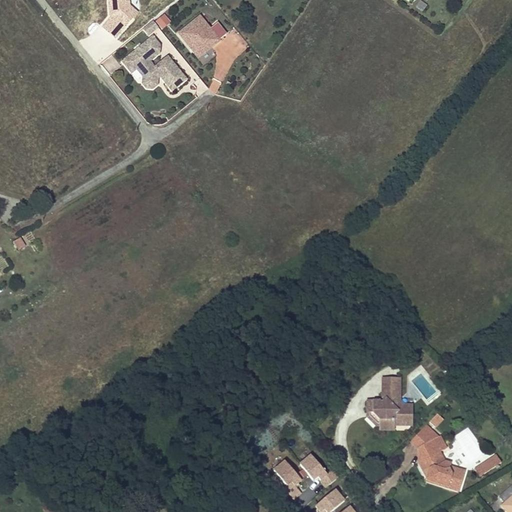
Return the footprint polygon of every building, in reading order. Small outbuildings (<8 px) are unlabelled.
[(420,0),(416,7),(423,12),(427,5),(420,0)] [(165,14),(155,22),(162,30),(172,23),(165,14)] [(199,18),(180,33),(198,56),(218,41),(217,40),(225,34),(217,24),(209,30),(199,18)] [(148,35),(158,26),(153,21),(143,29),(148,35)] [(186,79),(168,57),(155,67),(149,61),(159,53),(160,45),(153,37),(123,61),(132,72),(137,68),(144,76),(143,83),(147,87),(153,88),(157,84),(158,79),(155,76),(159,74),(172,90),(186,79)] [(19,238),(14,242),(20,250),(25,246),(19,238)] [(380,400),(368,400),(368,411),(374,411),(381,418),(381,424),(381,429),(394,429),(394,424),(412,424),(412,404),(406,404),(401,400),(401,378),(383,378),(383,395),(384,396),(386,398),(382,402),(380,400)] [(374,411),(368,411),(368,415),(377,424),(381,424),(381,418),(374,411)] [(445,421),(438,415),(430,424),(437,430),(445,421)] [(439,436),(427,425),(412,443),(420,450),(424,459),(420,462),(428,475),(427,478),(439,482),(439,480),(443,481),(445,484),(460,489),(465,471),(450,466),(451,463),(446,462),(440,451),(447,447),(441,435),(439,436)] [(334,471),(328,476),(312,456),(300,466),(303,470),(300,472),(311,486),(314,483),(316,486),(320,482),(326,489),(333,483),(339,478),(334,471)] [(500,463),(495,456),(474,469),(479,476),(500,463)] [(286,462),(274,471),(290,492),(288,493),(295,501),(297,500),(303,495),(297,487),(302,483),(286,462)] [(511,511),(511,485),(511,486),(500,496),(505,503),(502,505),(507,511),(511,511)] [(353,511),(350,508),(345,511),(334,511),(345,503),(335,491),(314,508),(317,511),(353,511)]
